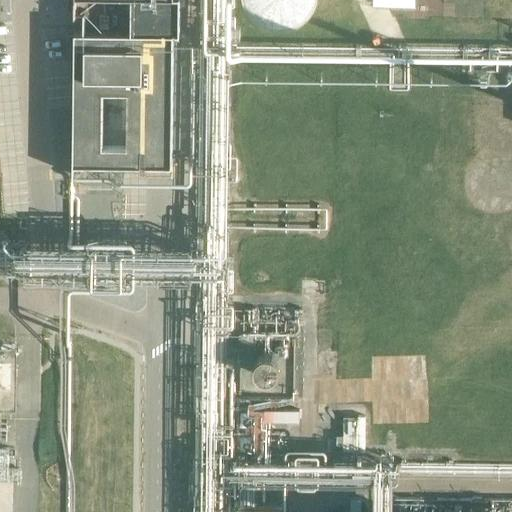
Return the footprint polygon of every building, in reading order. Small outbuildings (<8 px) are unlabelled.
[(173,31),(179,31),(179,0),(74,0),(74,13),(75,13),(75,0),(131,0),(132,31),(85,30),(85,9),(83,9),(83,30),(74,30),(73,163),(73,175),(74,175),(75,163),(171,164),(173,31)] [(246,0),(248,2),(254,7),(261,11),(269,14),(276,15),(283,15),(290,13),(297,10),(306,4),(309,0),(246,0)] [(108,28),(108,15),(99,15),(99,28),(108,28)] [(469,63),(511,63),(511,48),(481,49),(481,41),(469,41),(469,63)] [(9,183),(0,182),(0,212),(7,213),(9,183)] [(324,306),(324,283),(301,283),(301,306),(324,306)] [(287,511),(288,494),(247,493),(246,511),(287,511)] [(361,511),(362,500),(351,499),(350,511),(361,511)]
